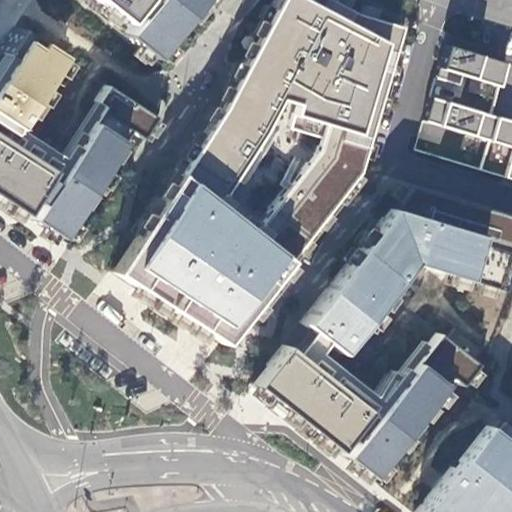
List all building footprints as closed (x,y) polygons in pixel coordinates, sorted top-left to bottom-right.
[(95,0),(121,21),(130,12),(136,17),(122,34),(151,57),(196,0),(95,0)] [(219,343),(355,172),(398,27),(352,13),(327,0),(273,0),(219,101),(106,271),(219,343)] [(8,128),(57,54),(15,26),(0,48),(0,198),(19,211),(29,197),(38,203),(28,217),(55,235),(124,130),(137,138),(151,116),(103,84),(92,100),(99,105),(48,181),(44,179),(49,171),(9,144),(16,134),(8,128)] [(505,61),(445,43),(437,69),(435,75),(458,82),(461,73),(497,84),(505,61)] [(511,119),(426,94),(425,100),(419,121),(511,148),(502,179),(511,181),(511,119)] [(511,266),(511,215),(406,186),(297,321),(304,326),(284,350),(279,346),(249,382),(277,404),(333,449),(363,412),(302,363),(321,341),(337,354),(410,264),(505,290),(511,266)] [(476,362),(436,330),(335,454),(363,477),(445,376),(457,386),(476,362)] [(511,486),(511,450),(482,427),(414,511),(501,511),(495,507),(511,486)]
